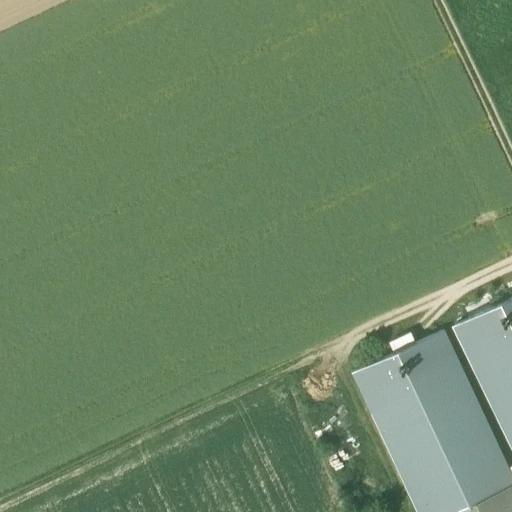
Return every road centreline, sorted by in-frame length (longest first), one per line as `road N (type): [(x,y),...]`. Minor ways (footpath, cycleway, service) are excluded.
road 1 (track): [(511,261),(0,503)]
road 2 (track): [(436,0),(511,162)]
